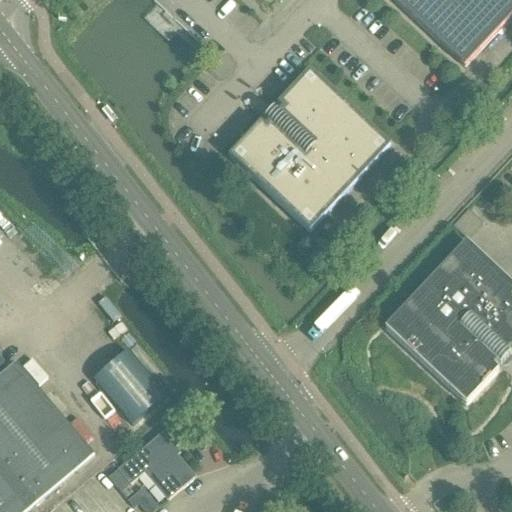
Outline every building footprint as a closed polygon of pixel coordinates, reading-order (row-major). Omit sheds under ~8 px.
[(511,0),(389,0),(465,71),(511,20),(511,0)] [(265,123),(269,126),(265,130),(260,125),(228,160),(310,236),(391,149),(309,73),(277,107),(282,112),(278,115),(275,112),(265,123)] [(453,229),(464,240),(467,243),(483,226),(468,213),(453,229)] [(511,351),(511,352),(511,287),(466,245),(385,332),(466,408),(499,374),(494,369),(497,365),(501,369),(511,358),(507,355),(511,351)] [(118,362),(103,375),(94,383),(133,429),(166,400),(127,355),(118,362)] [(0,511),(31,511),(95,459),(16,366),(0,379),(0,511)] [(169,431),(118,473),(130,488),(131,488),(144,476),(167,504),(196,480),(173,452),(181,445),(169,431)] [(109,481),(121,495),(130,488),(118,473),(109,481)] [(129,505),(134,511),(138,508),(142,511),(157,511),(158,511),(142,493),(129,505)]
